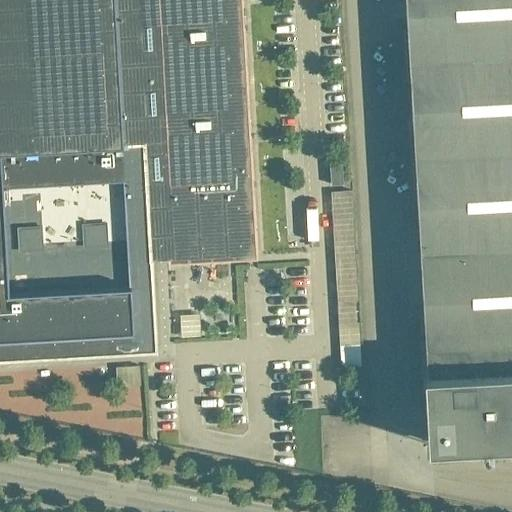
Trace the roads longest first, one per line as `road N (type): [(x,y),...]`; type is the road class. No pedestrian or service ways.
road 1 (unclassified): [(265,511),(0,459)]
road 2 (unclassified): [(0,478),(166,511)]
